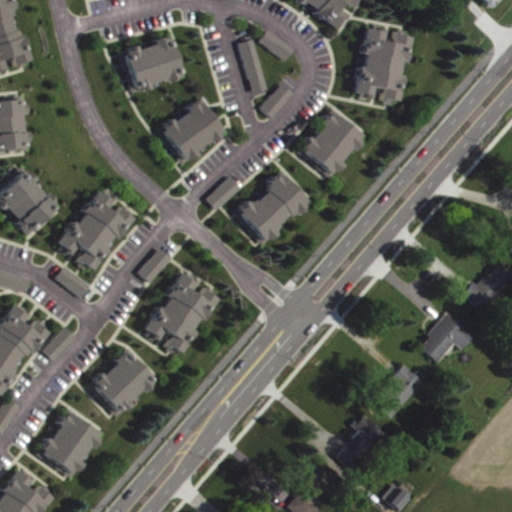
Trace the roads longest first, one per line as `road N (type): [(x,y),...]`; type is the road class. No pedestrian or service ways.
road 1 (primary): [(511,51),(112,511)]
road 2 (primary): [(147,511),(511,89)]
road 3 (residential): [(0,444),(130,262),(306,89),(305,52)]
road 4 (residential): [(304,327),(116,155),(78,91),(55,0)]
road 5 (residential): [(305,52),(268,15),(221,3),(179,1),(63,32)]
road 6 (residential): [(221,3),(257,135)]
